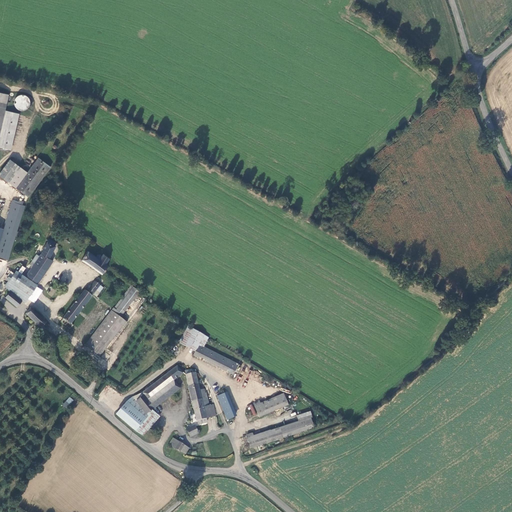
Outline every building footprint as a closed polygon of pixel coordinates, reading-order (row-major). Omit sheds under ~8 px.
[(0,91),(0,136),(10,94),(0,91)] [(13,98),(18,111),(31,107),(26,94),(13,98)] [(31,167),(45,175),(51,167),(39,158),(31,167)] [(0,176),(9,183),(21,167),(10,159),(0,172),(0,176)] [(36,187),(45,175),(31,167),(23,178),(36,187)] [(28,197),(36,187),(23,178),(16,188),(28,197)] [(12,202),(0,241),(0,257),(8,260),(15,236),(17,236),(19,231),(17,231),(25,206),(12,202)] [(25,276),(38,284),(54,261),(50,258),(56,246),(47,242),(42,253),(25,276)] [(10,291),(22,301),(25,303),(38,284),(25,276),(42,253),(39,251),(23,274),(17,270),(5,287),(10,291)] [(102,274),(108,265),(106,264),(109,258),(103,254),(100,259),(88,251),(82,261),(101,273),(102,274)] [(105,280),(99,276),(94,281),(101,285),(105,280)] [(101,285),(94,281),(88,289),(94,293),(101,285)] [(100,356),(126,322),(121,317),(140,292),(131,285),(85,345),(100,356)] [(104,288),(101,285),(94,293),(98,296),(104,288)] [(61,322),(69,328),(72,326),(70,324),(92,296),(86,291),(85,290),(61,322)] [(17,307),(22,301),(10,291),(5,298),(17,307)] [(98,296),(94,293),(92,296),(101,302),(102,300),(98,296)] [(72,326),(69,328),(80,337),(84,332),(82,331),(103,304),(101,302),(92,296),(70,324),(72,326)] [(42,328),(55,340),(59,335),(48,326),(50,324),(31,308),(26,314),(42,328)] [(192,334),(200,340),(204,335),(196,329),(192,334)] [(239,364),(199,344),(194,355),(233,375),(239,364)] [(116,414),(142,436),(149,428),(142,423),(153,410),(161,404),(155,395),(174,380),(184,373),(178,365),(141,393),(142,396),(136,401),(135,399),(132,397),(128,399),(126,401),(116,414)] [(207,418),(212,417),(210,406),(207,392),(206,392),(204,388),(200,390),(196,372),(185,374),(196,421),(197,421),(198,425),(208,423),(207,418)] [(181,389),(174,380),(155,395),(161,404),(181,389)] [(228,391),(217,395),(226,420),(237,416),(228,391)] [(284,394),(254,406),(259,418),(288,405),(284,394)] [(74,400),(71,397),(64,405),(67,408),(74,400)] [(142,423),(149,428),(159,415),(153,410),(142,423)] [(251,448),(309,430),(307,426),(313,425),(310,417),(305,419),(303,414),(269,425),(269,428),(247,435),(251,448)] [(199,433),(195,425),(187,429),(191,437),(199,433)] [(190,448),(173,438),(169,445),(186,455),(190,448)]
